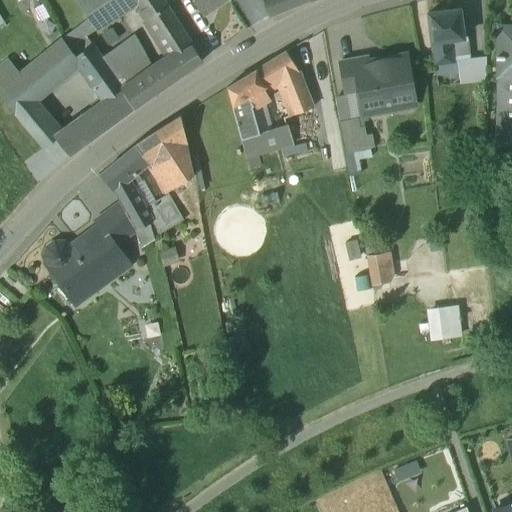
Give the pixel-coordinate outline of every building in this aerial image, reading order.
[(76,0),(95,29),(135,3),(139,0),(76,0)] [(176,25),(160,0),(139,0),(135,3),(151,26),(156,35),(176,25)] [(190,0),(199,14),(220,0),(190,0)] [(262,0),(269,16),(296,6),(293,0),(262,0)] [(460,11),(429,15),(432,44),(450,42),(463,40),(460,11)] [(176,25),(156,35),(169,58),(153,70),(163,87),(202,61),(191,45),(190,46),(176,25)] [(511,27),(497,27),(496,79),(511,79),(511,27)] [(133,84),(97,31),(89,37),(125,90),(133,84)] [(62,39),(0,89),(0,96),(16,115),(32,102),(78,65),(73,56),(75,55),(62,39)] [(450,42),(432,44),(435,66),(452,64),(450,42)] [(123,91),(109,70),(90,44),(75,55),(73,56),(78,65),(105,103),(84,118),(96,135),(133,107),(123,91)] [(286,52),(256,70),(264,86),(295,68),(286,52)] [(485,57),(469,60),(469,61),(456,62),(459,85),(484,82),(485,57)] [(407,58),(367,64),(366,58),(339,62),(344,93),(358,91),(362,120),(414,112),(410,84),(410,83),(407,58)] [(125,90),(123,91),(133,107),(163,87),(153,70),(133,84),(125,90)] [(256,70),(228,86),(240,131),(255,126),(249,101),(263,93),(260,88),(264,86),(256,70)] [(511,79),(496,79),(495,137),(511,137),(511,79)] [(300,80),(283,89),(294,114),(295,114),(296,115),(311,109),(300,80)] [(60,135),(32,102),(16,116),(44,148),(56,140),(55,139),(60,135)] [(294,114),(256,128),(255,126),(240,131),(247,155),(305,138),(296,115),(295,114),(294,114)] [(60,135),(55,139),(56,140),(69,155),(96,135),(84,118),(60,135)] [(358,119),(339,122),(346,161),(371,157),(370,149),(374,148),(372,135),(366,136),(364,127),(359,128),(358,119)] [(153,133),(135,144),(124,154),(135,168),(144,159),(156,176),(173,166),(153,133)] [(151,222),(126,175),(135,168),(124,154),(100,173),(110,187),(120,202),(135,230),(151,222)] [(173,166),(156,176),(166,192),(183,181),(173,166)] [(161,195),(147,201),(152,209),(165,202),(161,195)] [(120,202),(95,220),(99,225),(100,224),(115,245),(135,230),(120,202)] [(99,225),(69,247),(64,242),(54,242),(47,247),(44,256),(46,264),(75,304),(129,265),(115,245),(100,224),(99,225)] [(370,285),(392,282),(388,253),(365,257),(370,285)] [(23,290),(15,283),(11,289),(19,296),(23,290)] [(429,341),(461,337),(457,307),(425,311),(429,341)] [(511,511),(511,503),(495,509),(495,511),(511,511)]
